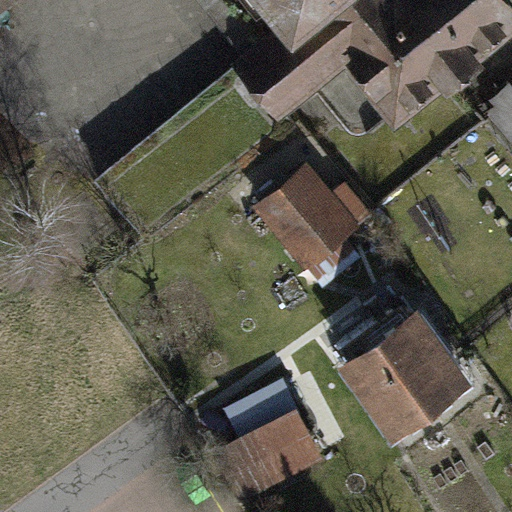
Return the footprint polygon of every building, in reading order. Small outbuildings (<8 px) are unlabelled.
[(0,0),(0,11),(15,0),(0,0)] [(243,0),(270,32),(241,55),(246,61),(278,102),(309,77),(346,122),(370,124),(395,104),(397,105),(511,10),(511,8),(504,0),(243,0)] [(278,102),(246,61),(98,181),(145,238),(295,122),(278,102)] [(511,90),(488,110),(511,138),(511,90)] [(327,195),(304,167),(263,200),(309,256),(366,210),(343,182),(327,195)] [(92,205),(79,189),(38,222),(52,238),(92,205)] [(415,312),(349,360),(395,423),(461,375),(415,312)] [(315,451),(282,386),(239,408),(252,434),(221,450),(240,489),(315,451)]
